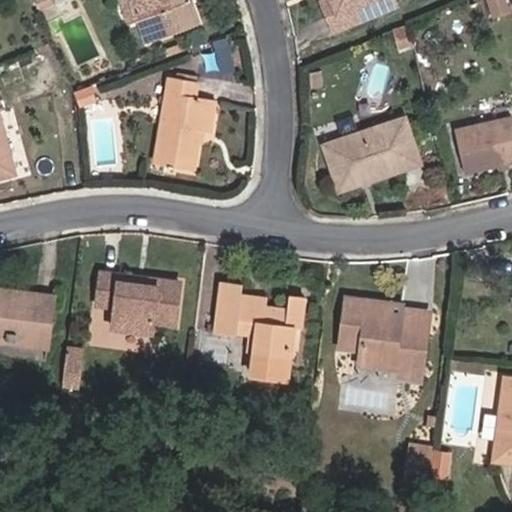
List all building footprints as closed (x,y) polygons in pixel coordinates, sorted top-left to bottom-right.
[(123,0),(130,17),(137,14),(144,36),(189,20),(181,0),(123,0)] [(181,0),(189,20),(197,17),(190,0),(181,0)] [(323,0),(330,14),(338,10),(334,0),(323,0)] [(334,0),(338,10),(330,14),(336,30),(373,15),(398,5),(396,0),(334,0)] [(504,0),(488,0),(494,17),(508,13),(504,0)] [(397,49),(412,46),(407,26),(392,29),(397,49)] [(207,136),(211,137),(219,106),(212,104),(216,88),(182,79),(157,163),(195,174),(207,136)] [(91,85),(75,91),(79,103),(96,97),(91,85)] [(219,139),(227,108),(219,106),(211,137),(219,139)] [(511,116),(454,129),(464,171),(511,159),(511,116)] [(0,178),(15,174),(0,117),(0,178)] [(318,146),(334,191),(416,164),(400,119),(318,146)] [(146,285),(119,282),(119,274),(101,272),(97,303),(114,306),(112,327),(152,331),(154,321),(175,323),(180,281),(147,277),(146,285)] [(119,274),(119,282),(146,285),(147,277),(119,274)] [(263,305),(239,302),(240,294),(241,283),(220,281),(214,331),(235,334),(237,323),(250,325),(255,332),(253,351),(251,374),(287,378),(293,326),(300,326),(304,296),(289,294),(287,308),(263,305)] [(53,299),(0,294),(0,337),(49,343),(53,299)] [(263,305),(263,297),(240,294),(239,302),(263,305)] [(399,318),(384,316),(386,302),(346,297),(340,346),(360,349),(359,359),(400,365),(398,376),(421,379),(429,313),(400,309),(399,318)] [(400,309),(401,304),(386,302),(384,316),(399,318),(400,309)] [(247,350),(253,351),(255,332),(250,325),(237,323),(235,334),(249,336),(247,350)] [(84,349),(70,348),(65,385),(79,387),(84,349)] [(511,374),(504,374),(493,456),(511,458),(511,374)] [(406,484),(427,486),(432,449),(411,446),(406,484)] [(462,453),(447,451),(444,468),(459,470),(462,453)] [(443,483),(457,485),(459,470),(444,468),(443,483)]
